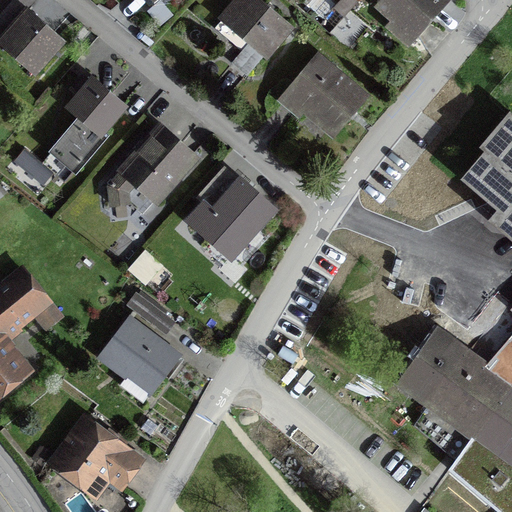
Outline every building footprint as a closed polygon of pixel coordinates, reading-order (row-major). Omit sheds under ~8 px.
[(0,45),(32,74),(61,42),(13,0),(12,0),(0,13),(0,45)] [(254,0),(238,0),(221,21),(264,57),(288,28),(254,0)] [(442,3),(438,0),(385,0),(380,6),(413,36),(442,3)] [(170,14),(158,2),(149,11),(161,23),(170,14)] [(317,59),(285,95),(331,134),(362,98),(317,59)] [(100,133),(121,108),(91,83),(69,109),(80,119),(56,147),(79,166),(104,137),(100,133)] [(511,121),(508,118),(461,178),(502,210),(494,220),(511,233),(511,121)] [(155,202),(193,159),(159,129),(121,172),(155,202)] [(204,204),(189,221),(229,257),(270,211),(240,184),(229,196),(228,195),(218,205),(220,206),(214,213),(204,204)] [(0,391),(24,373),(14,360),(0,343),(0,342),(16,330),(14,327),(32,313),(44,328),(58,317),(22,272),(0,290),(0,391)] [(199,318),(208,307),(185,289),(176,301),(199,318)] [(126,305),(165,335),(173,324),(135,294),(126,305)] [(511,299),(489,327),(466,356),(434,333),(398,383),(399,384),(401,382),(473,435),(448,471),(496,511),(511,511),(511,464),(511,465),(511,464),(511,389),(505,385),(511,376),(511,299)] [(153,339),(150,343),(125,324),(99,358),(126,378),(121,384),(122,389),(139,401),(143,401),(148,394),(148,395),(177,357),(153,339)] [(105,438),(85,422),(53,464),(90,492),(100,479),(104,482),(108,477),(120,486),(138,463),(105,438)]
